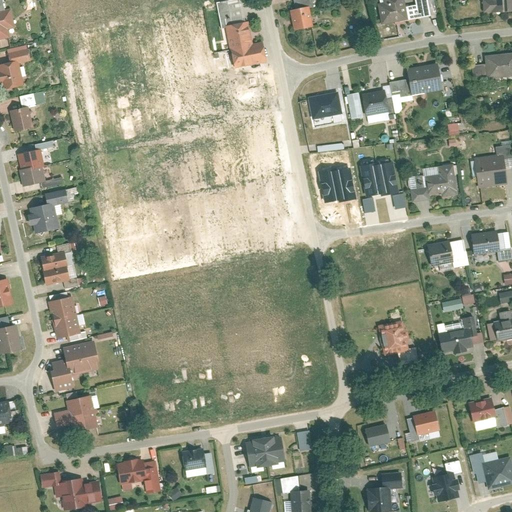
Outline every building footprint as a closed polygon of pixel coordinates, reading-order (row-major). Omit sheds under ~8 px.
[(227,26),(234,24),(230,0),(217,2),(222,26),(227,26)] [(382,0),(383,2),(376,3),(381,25),(408,20),(406,6),(404,0),(382,0)] [(406,6),(408,20),(433,15),(429,0),(414,0),(416,4),(406,6)] [(511,0),(481,0),(482,13),(511,10),(511,0)] [(311,5),(292,9),(296,29),(315,25),(311,5)] [(13,8),(0,10),(0,39),(11,37),(10,29),(17,27),(13,8)] [(227,26),(231,50),(234,67),(269,61),(266,41),(255,43),(251,21),(234,24),(227,26)] [(511,51),(487,55),(488,63),(490,74),(490,77),(511,75),(511,51)] [(20,59),(0,64),(0,67),(6,90),(26,84),(20,59)] [(440,62),(409,67),(411,78),(414,95),(445,88),(440,62)] [(488,63),(473,65),(475,76),(490,74),(488,63)] [(391,81),(392,84),(397,113),(401,112),(405,108),(403,101),(415,100),(414,95),(411,78),(391,81)] [(384,85),(385,89),(387,89),(391,111),(390,112),(390,114),(397,113),(392,84),(384,85)] [(385,89),(363,93),(367,115),(390,112),(391,111),(387,89),(385,89)] [(339,91),(310,97),(314,119),(344,113),(339,91)] [(360,92),(348,94),(353,119),(365,117),(360,92)] [(30,105),(11,110),(16,131),(35,126),(30,105)] [(459,123),(448,124),(448,132),(459,131),(459,123)] [(465,137),(451,139),(452,147),(466,145),(465,137)] [(342,143),(317,146),(317,152),(343,149),(342,143)] [(511,143),(497,146),(499,154),(505,154),(505,158),(511,157),(511,143)] [(43,148),(20,153),(23,168),(21,169),(24,186),(47,180),(44,165),(46,164),(43,148)] [(499,154),(477,157),(480,187),(509,183),(505,158),(505,154),(499,154)] [(396,194),(391,163),(376,166),(381,194),(381,196),(396,194)] [(444,192),(444,196),(460,193),(455,163),(441,165),(442,174),(427,176),(429,186),(430,194),(444,192)] [(376,164),(363,166),(367,196),(381,194),(376,166),(376,164)] [(424,168),(425,174),(427,174),(427,176),(442,174),(441,165),(424,168)] [(411,176),(413,188),(429,186),(427,176),(427,174),(425,174),(411,176)] [(430,194),(429,186),(413,188),(414,202),(431,199),(430,194)] [(404,194),(391,195),(392,209),(405,208),(404,194)] [(363,213),(375,211),(372,197),(361,199),(363,213)] [(55,202),(31,207),(37,233),(60,227),(55,202)] [(499,231),(473,235),(476,254),(502,250),(499,231)] [(451,240),(429,244),(433,265),(455,261),(451,240)] [(66,252),(42,256),(48,285),(72,280),(66,252)] [(511,284),(511,274),(503,275),(503,285),(511,284)] [(9,278),(0,279),(0,306),(15,303),(9,278)] [(511,291),(498,292),(499,303),(511,302),(511,291)] [(75,295),(51,301),(58,337),(83,332),(75,295)] [(472,296),(462,298),(464,304),(474,302),(472,296)] [(441,302),(442,312),(462,309),(461,299),(441,302)] [(511,319),(496,323),(499,341),(511,338),(511,319)] [(405,320),(381,325),(386,354),(411,349),(405,320)] [(18,323),(0,327),(0,344),(2,353),(24,348),(18,323)] [(473,327),(440,333),(443,353),(475,346),(473,327)] [(95,340),(65,347),(67,359),(54,362),(55,369),(53,370),(57,391),(76,386),(74,375),(100,369),(98,361),(101,361),(95,340)] [(92,395),(68,400),(74,432),(100,426),(92,395)] [(494,397),(470,402),(476,422),(498,416),(494,397)] [(10,400),(0,401),(0,424),(14,422),(10,400)] [(437,410),(415,415),(420,435),(442,430),(437,410)] [(389,424),(367,428),(371,447),(393,441),(389,424)] [(311,430),(299,432),(301,450),(314,448),(311,430)] [(284,435),(248,441),(252,466),(288,460),(284,435)] [(5,457),(13,455),(11,445),(2,447),(5,457)] [(205,447),(184,450),(187,469),(188,469),(208,466),(206,453),(205,447)] [(213,452),(206,453),(208,466),(209,474),(216,472),(213,452)] [(511,483),(511,461),(511,457),(481,464),(487,490),(511,483)] [(146,458),(119,462),(122,485),(146,480),(150,479),(147,461),(146,458)] [(157,460),(147,461),(150,479),(146,480),(148,493),(163,490),(159,472),(157,460)] [(208,466),(188,469),(188,476),(209,474),(208,466)] [(61,470),(42,473),(44,487),(56,485),(58,497),(64,496),(66,510),(88,506),(87,503),(104,500),(100,480),(86,482),(85,477),(63,481),(61,470)] [(459,497),(454,472),(432,477),(438,502),(459,497)] [(259,475),(246,477),(247,483),(260,481),(259,475)] [(179,486),(170,492),(175,501),(184,494),(179,486)] [(392,486),(369,487),(370,511),(386,511),(394,511),(392,486)] [(313,511),(311,490),(292,491),(292,511),(313,511)] [(121,496),(110,499),(112,511),(123,508),(121,496)] [(270,511),(274,501),(255,496),(252,509),(250,511),(270,511)]
